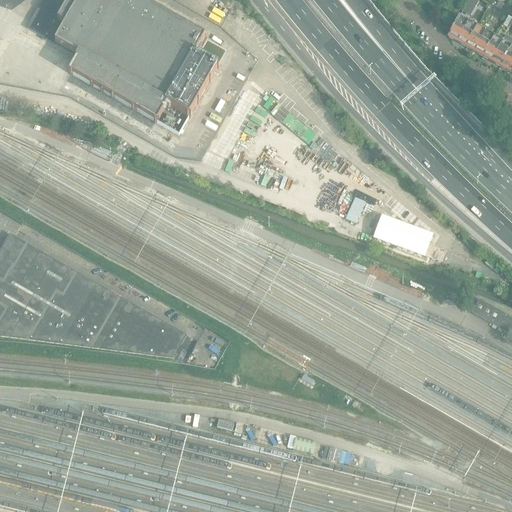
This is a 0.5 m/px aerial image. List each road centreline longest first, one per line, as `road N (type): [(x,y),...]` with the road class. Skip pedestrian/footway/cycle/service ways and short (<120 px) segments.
road 1 (motorway): [(262,0),(426,185),(511,246)]
road 2 (motorway): [(288,0),(395,123),(511,237)]
road 3 (motorway): [(422,112),(325,0)]
road 4 (residential): [(399,0),(449,56),(511,92)]
road 5 (motorway): [(422,112),(412,74),(352,0)]
road 6 (motorway): [(511,199),(422,112)]
